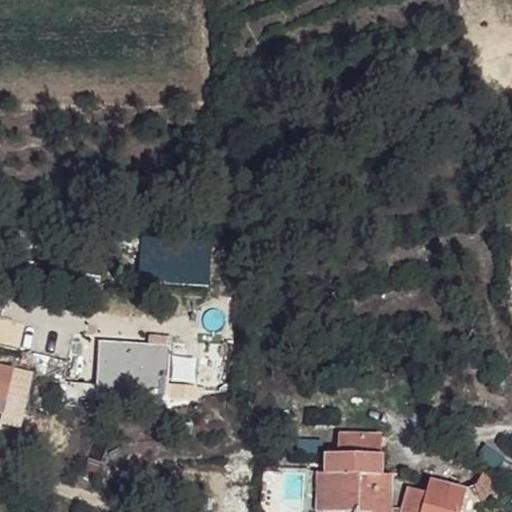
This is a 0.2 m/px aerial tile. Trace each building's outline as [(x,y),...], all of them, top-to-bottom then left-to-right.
[(97,344),(97,403),(166,404),(166,344),(97,344)] [(38,367),(0,358),(0,392),(9,394),(8,404),(30,408),(38,367)] [(95,387),(67,380),(65,389),(93,397),(95,387)] [(9,394),(0,392),(0,406),(6,408),(8,404),(9,394)] [(51,436),(30,429),(25,443),(46,451),(51,436)] [(395,511),(396,508),(399,486),(373,483),(374,472),(389,473),(393,433),(351,429),(349,449),(324,446),(317,511),(326,511),(327,510),(344,511),(395,511)] [(407,510),(406,511),(462,511),(468,489),(431,481),(428,493),(411,489),(407,510)]
